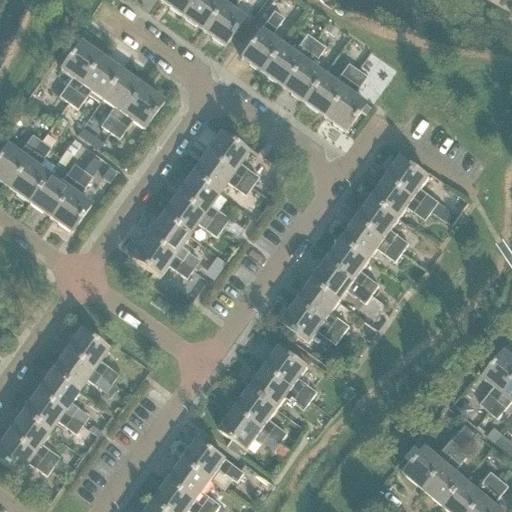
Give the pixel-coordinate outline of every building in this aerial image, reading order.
[(182,19),(195,0),(164,0),(161,4),(182,19)] [(203,34),(226,0),(195,0),(182,19),(203,34)] [(226,0),(203,34),(224,49),(244,21),(232,12),(240,0),(226,0)] [(261,76),(281,47),(270,39),(283,21),(273,14),(240,60),(261,76)] [(282,90),(315,44),(306,37),(293,56),(281,47),(261,76),(282,90)] [(68,106),(101,60),(80,44),(60,72),(72,81),(59,99),(68,106)] [(303,105),(323,77),(311,69),(324,50),(315,44),(282,90),(303,105)] [(102,102),(122,74),(101,60),(68,106),(77,112),(90,94),(102,102)] [(324,120),(357,74),(348,67),(335,85),(323,77),(303,105),(324,120)] [(109,135),(142,89),(122,74),(102,102),(113,111),(100,129),(109,135)] [(357,74),(324,120),(345,135),(365,107),(353,98),(366,80),(357,74)] [(142,89),(109,135),(118,142),(131,124),(143,132),(163,104),(142,89)] [(205,156),(251,190),(258,180),(240,167),(248,155),(220,135),(205,156)] [(0,185),(7,190),(41,144),(32,137),(18,156),(7,147),(0,156),(0,185)] [(49,177),(37,169),(50,150),(41,144),(7,190),(28,205),(49,177)] [(245,199),(251,190),(205,156),(190,177),(218,197),(226,186),(245,199)] [(386,181),(432,215),(438,205),(420,192),(429,180),(401,160),(386,181)] [(49,220),(83,174),(73,167),(60,186),(49,177),(28,205),(49,220)] [(83,174),(49,220),(71,235),(91,207),(79,199),(92,180),(83,174)] [(210,209),(218,197),(190,177),(175,198),(222,231),(228,222),(210,209)] [(425,224),(432,215),(386,181),(371,202),(399,222),(407,211),(425,224)] [(215,240),(222,231),(175,198),(161,219),(189,239),(197,227),(215,240)] [(390,234),(399,222),(371,202),(356,222),(402,256),(409,247),(390,234)] [(180,250),(189,239),(161,219),(146,240),(192,273),(199,263),(180,250)] [(395,265),(402,256),(356,222),(341,243),(369,263),(377,252),(395,265)] [(186,282),(192,273),(146,240),(131,261),(159,281),(167,269),(186,282)] [(360,275),(369,263),(341,243),(326,264),(372,297),(379,288),(360,275)] [(214,280),(224,266),(212,257),(201,271),(214,280)] [(365,307),(372,297),(326,264),(311,284),(339,305),(347,293),(365,307)] [(331,316),(339,305),(311,284),(296,305),(343,339),(349,329),(331,316)] [(336,348),(343,339),(296,305),(281,326),(309,347),(318,334),(336,348)] [(65,354),(111,387),(118,378),(99,365),(108,352),(80,333),(65,354)] [(264,371),(310,404),(317,395),(299,382),(307,370),(280,350),(264,371)] [(105,396),(111,387),(65,354),(50,375),(78,395),(86,383),(105,396)] [(489,415),(511,386),(511,359),(505,354),(483,381),(494,390),(480,407),(489,415)] [(304,414),(310,404),(264,371),(249,392),(277,412),(286,400),(304,414)] [(70,406),(78,395),(50,375),(35,395),(82,428),(88,419),(70,406)] [(511,404),(511,386),(489,415),(497,422),(511,404)] [(269,423),(277,412),(249,392),(234,412),(281,446),(287,436),(269,423)] [(75,438),(82,428),(35,395),(20,416),(49,436),(57,425),(75,438)] [(274,455),(281,446),(234,412),(219,433),(232,443),(227,449),(242,460),(247,454),(256,442),(274,455)] [(41,448),(49,436),(20,416),(6,437),(52,470),(59,461),(41,448)] [(46,479),(52,470),(6,437),(0,444),(0,464),(19,478),(28,466),(46,479)] [(183,463),(211,484),(219,472),(237,485),(244,476),(198,442),(183,463)] [(424,494),(460,450),(452,443),(437,460),(426,451),(404,477),(424,494)] [(443,510),(466,483),(455,474),(469,457),(460,450),(424,494),(443,510)] [(202,495),(211,484),(183,463),(168,484),(206,511),(217,511),(220,508),(202,495)] [(445,511),(474,511),(500,483),(491,475),(476,493),(466,483),(443,510),(445,511)] [(500,483),(474,511),(499,511),(494,507),(508,490),(500,483)] [(206,511),(168,484),(155,501),(170,511),(206,511)] [(170,511),(155,501),(147,511),(170,511)]
